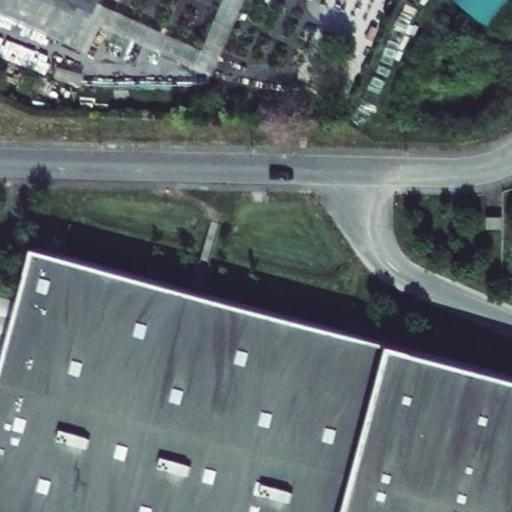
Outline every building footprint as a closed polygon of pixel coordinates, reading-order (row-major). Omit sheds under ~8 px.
[(0,0),(0,14),(73,49),(85,22),(94,4),(95,0),(0,0)] [(94,4),(85,22),(207,79),(244,0),(221,0),(197,52),(94,4)] [(310,48),(330,1),(326,0),(273,0),(262,28),(310,48)] [(501,217),(487,217),(487,228),(501,228),(501,217)] [(0,366),(0,511),(511,511),(511,369),(31,246),(17,298),(0,366)] [(0,366),(17,298),(0,293),(0,366)]
